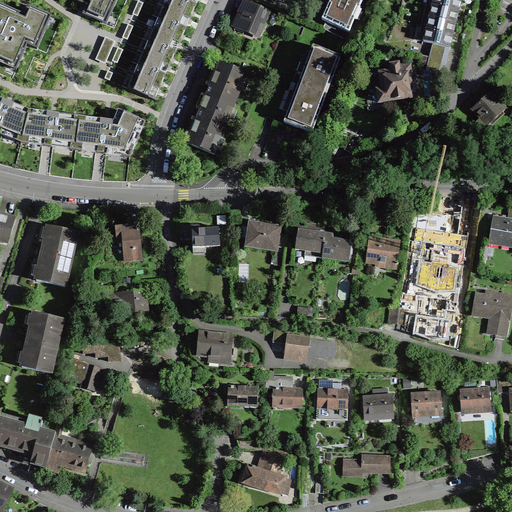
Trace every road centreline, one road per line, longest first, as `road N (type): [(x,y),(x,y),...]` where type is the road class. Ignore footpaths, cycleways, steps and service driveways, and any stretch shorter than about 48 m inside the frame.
road 1 (residential): [(222,194),(242,166),(354,162),(400,147),(511,47)]
road 2 (residential): [(172,313),(349,326),(511,360)]
road 3 (tertiary): [(222,194),(511,178)]
road 4 (residential): [(172,313),(174,353),(220,454),(219,511)]
road 5 (residential): [(221,0),(165,130),(163,196)]
road 6 (residential): [(345,511),(511,471)]
road 7 (tertiary): [(0,180),(163,196)]
road 8 (unknown): [(52,191),(0,327)]
